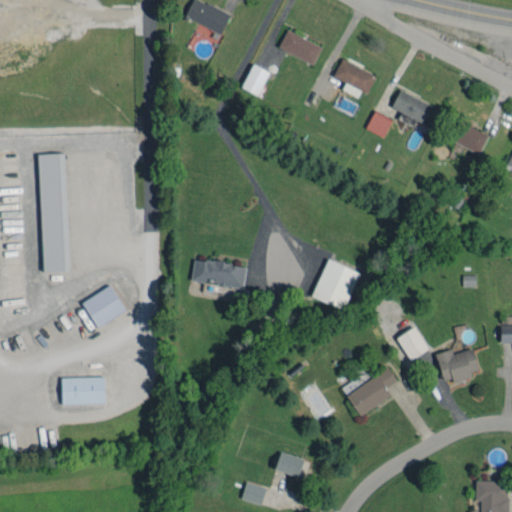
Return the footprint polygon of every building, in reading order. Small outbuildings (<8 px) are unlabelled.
[(186,0),(181,11),(216,30),(226,11),(203,0),(186,0)] [(308,60),(317,43),(284,25),(275,42),(308,60)] [(357,85),(363,88),(372,72),(338,54),(329,71),(342,78),(338,85),(353,93),(357,85)] [(265,67),(249,59),(237,83),(254,91),(265,67)] [(387,104),(426,122),(434,105),(395,86),(387,104)] [(361,126),(380,133),(387,115),(369,108),(361,126)] [(511,147),(509,146),(501,166),(511,170),(511,147)] [(307,293),(340,306),(356,268),(323,254),(307,293)] [(187,277),(239,283),(242,261),(190,255),(187,277)] [(78,298),(93,323),(121,306),(106,281),(78,298)] [(511,350),(511,349),(511,320),(496,321),(497,339),(511,338),(511,350)] [(440,379),(475,369),(468,344),(449,350),(447,345),(432,349),(440,379)] [(392,378),(386,365),(342,387),(353,410),(386,394),(381,383),(392,378)] [(101,399),(100,372),(57,374),(58,400),(101,399)] [(299,454),(275,448),(271,466),(295,472),(299,454)] [(477,511),(502,511),(503,477),(471,476),(471,496),(478,496),(477,511)] [(256,501),(261,484),(242,478),(236,495),(256,501)]
